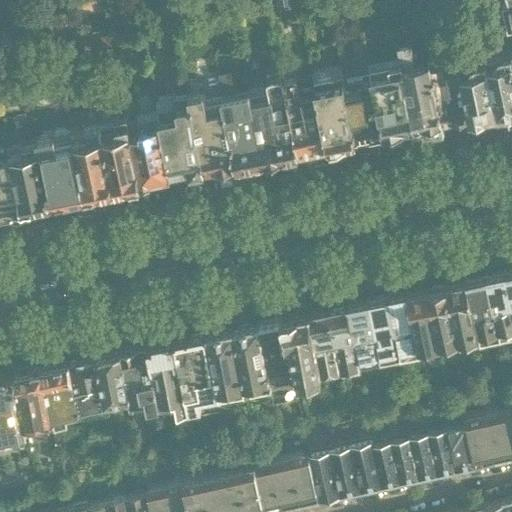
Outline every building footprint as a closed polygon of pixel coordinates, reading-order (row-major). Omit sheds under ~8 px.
[(399,44),(400,53),(415,124),(442,118),(431,62),(430,58),(415,61),(411,41),(399,44)] [(502,57),(486,60),(496,107),(511,104),(511,49),(511,47),(501,50),(502,57)] [(369,59),(373,77),(384,130),(415,124),(400,53),(369,59)] [(485,56),(459,61),(460,65),(469,113),(496,107),(486,60),(485,56)] [(458,57),(442,60),(444,68),(460,65),(459,61),(458,57)] [(444,68),(442,60),(431,62),(442,118),(469,113),(460,65),(444,68)] [(332,67),(314,70),(315,73),(328,141),(355,136),(344,78),(343,71),(333,73),(332,67)] [(250,84),(254,104),(264,154),(300,147),(285,75),(284,72),(267,75),(268,80),(262,79),(255,80),(250,84)] [(297,72),(285,75),(300,147),(328,141),(315,73),(298,76),(297,72)] [(362,74),(344,78),(355,136),(384,130),(373,77),(363,79),(362,74)] [(237,160),(223,94),(223,92),(206,95),(205,90),(190,93),(205,166),(237,160)] [(239,107),(236,91),(229,92),(223,94),(237,160),(264,154),(254,104),(239,107)] [(205,166),(190,93),(175,96),(177,105),(159,108),(172,170),(173,171),(175,171),(178,172),(180,171),(182,171),(184,170),(186,169),(187,168),(189,166),(189,169),(205,166)] [(172,170),(159,108),(138,112),(139,118),(129,120),(141,179),(151,177),(150,174),(152,173),(154,175),(155,175),(156,176),(159,176),(161,176),(163,175),(165,174),(166,173),(167,172),(167,171),(168,170),(171,170),(172,170)] [(128,115),(100,121),(113,185),(141,179),(129,120),(128,115)] [(100,121),(73,126),(86,190),(113,185),(100,121)] [(38,133),(38,134),(51,197),(86,190),(73,126),(38,133)] [(11,140),(13,151),(24,203),(51,197),(38,134),(11,140)] [(3,149),(0,149),(0,207),(24,203),(13,151),(4,153),(3,149)] [(511,297),(505,268),(486,272),(498,325),(511,322),(511,297)] [(486,272),(466,276),(479,329),(498,325),(486,272)] [(466,276),(446,280),(458,333),(479,329),(466,276)] [(446,280),(427,284),(438,337),(458,333),(446,280)] [(427,284),(407,288),(418,341),(438,337),(427,284)] [(407,288),(387,292),(398,345),(418,341),(407,288)] [(387,292),(368,296),(379,349),(398,345),(387,292)] [(368,296),(348,300),(358,353),(379,349),(368,296)] [(348,300),(329,304),(339,357),(358,353),(348,300)] [(329,304),(309,308),(320,361),(339,357),(329,304)] [(309,308),(285,313),(282,314),(294,376),(298,376),(300,375),(313,373),(321,371),(320,361),(309,308)] [(258,318),(270,381),(273,397),(297,392),(294,376),(282,314),(258,318)] [(270,381),(258,318),(207,329),(220,395),(221,398),(246,393),(245,386),(270,381)] [(207,329),(175,335),(189,405),(221,398),(220,395),(207,329)] [(175,335),(148,341),(159,399),(160,404),(176,400),(178,407),(189,405),(175,335)] [(120,346),(130,394),(133,410),(150,406),(149,401),(159,399),(148,341),(120,346)] [(120,346),(94,351),(104,399),(130,394),(120,346)] [(94,351),(68,357),(79,410),(105,405),(104,399),(94,351)] [(68,357),(41,362),(54,425),(65,423),(65,418),(80,415),(79,410),(68,357)] [(41,362),(15,368),(26,427),(39,424),(40,428),(54,425),(41,362)] [(0,370),(0,432),(26,427),(15,368),(0,370)] [(511,402),(502,405),(511,450),(511,402)] [(511,451),(511,450),(502,405),(484,409),(494,455),(511,451)] [(494,455),(484,409),(466,413),(467,417),(476,459),(494,455)] [(476,459),(467,417),(448,421),(457,464),(476,459)] [(448,421),(428,426),(437,468),(457,464),(448,421)] [(428,426),(409,430),(418,472),(437,468),(428,426)] [(409,430),(391,434),(400,476),(418,472),(409,430)] [(371,434),(351,439),(361,485),(382,480),(372,438),(371,434)] [(391,434),(372,438),(382,480),(400,476),(391,434)] [(282,502),(271,454),(270,450),(271,449),(271,446),(280,444),(279,437),(241,447),(242,453),(252,451),(252,454),(253,454),(254,459),(265,506),(282,502)] [(351,439),(330,443),(340,489),(361,485),(351,439)] [(330,443),(309,448),(319,494),(340,489),(330,443)] [(308,447),(271,454),(282,502),(319,494),(309,448),(308,448),(308,447)] [(254,459),(219,467),(228,511),(240,511),(265,506),(254,459)] [(228,511),(219,467),(182,475),(191,511),(228,511)] [(147,483),(152,511),(191,511),(182,475),(147,483)] [(150,511),(145,486),(126,491),(130,511),(150,511)] [(130,511),(126,491),(120,492),(107,495),(110,511),(130,511)] [(8,498),(10,506),(10,510),(10,511),(30,511),(27,494),(8,498)] [(110,511),(107,495),(88,499),(90,511),(110,511)] [(511,511),(511,495),(503,497),(506,511),(511,511)] [(506,511),(503,497),(485,501),(487,511),(506,511)] [(90,511),(88,499),(68,503),(70,511),(90,511)] [(487,511),(485,501),(467,505),(468,511),(487,511)] [(70,511),(68,503),(50,507),(50,511),(70,511)]
